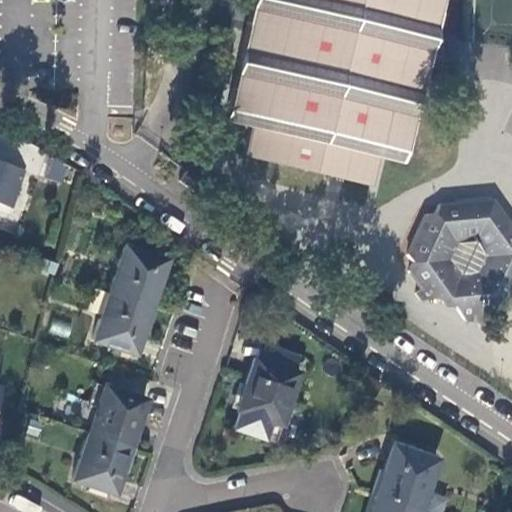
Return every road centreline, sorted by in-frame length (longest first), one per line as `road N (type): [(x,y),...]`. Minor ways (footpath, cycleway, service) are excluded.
road 1 (residential): [(511,443),(126,168),(0,102)]
road 2 (residential): [(159,503),(193,392),(205,309)]
road 3 (residential): [(159,503),(309,477),(317,497)]
